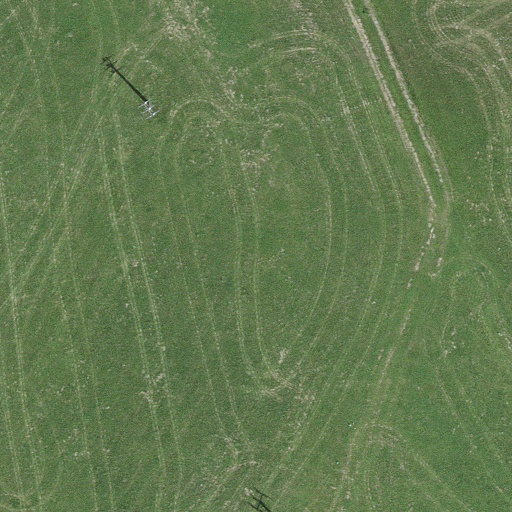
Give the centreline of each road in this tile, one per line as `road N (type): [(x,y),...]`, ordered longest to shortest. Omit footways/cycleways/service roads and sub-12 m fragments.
road 1 (track): [(323,511),(359,411),(448,231)]
road 2 (track): [(448,231),(400,83),(357,0)]
